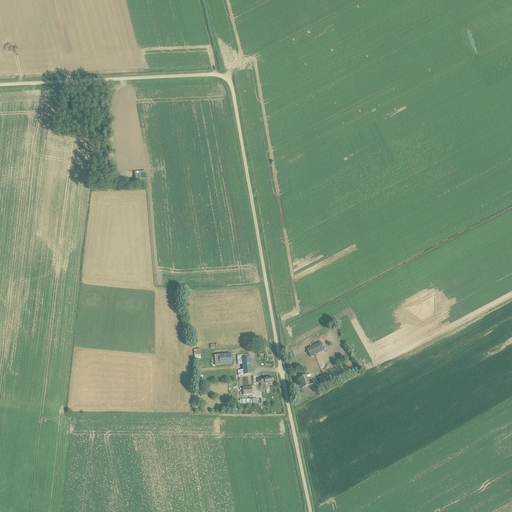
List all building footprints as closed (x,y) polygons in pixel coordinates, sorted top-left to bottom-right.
[(135,171),(136,180),(141,180),(141,187),(147,187),(146,171),(135,171)] [(320,343),(307,350),(311,357),(324,350),(320,343)] [(214,355),(215,365),(232,364),(231,354),(214,355)] [(238,372),(239,377),(251,375),(250,359),(243,360),(244,371),(238,372)] [(318,379),(320,384),(330,381),(327,375),(318,379)] [(307,376),(299,378),(302,388),(312,384),(310,378),(308,379),(307,376)] [(252,387),(242,388),(243,395),(252,394),(252,387)]
